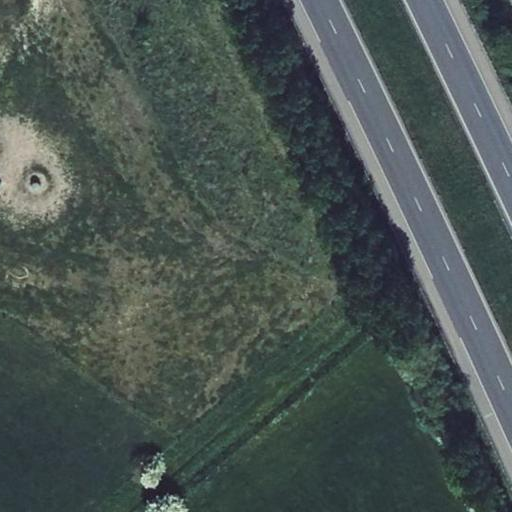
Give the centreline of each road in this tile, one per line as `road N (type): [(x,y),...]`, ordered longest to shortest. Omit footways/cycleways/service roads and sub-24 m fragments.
road 1 (motorway): [(318,0),(511,410)]
road 2 (motorway): [(511,185),(423,0)]
